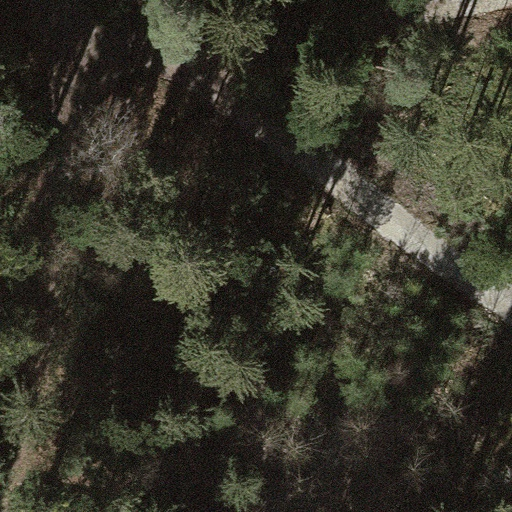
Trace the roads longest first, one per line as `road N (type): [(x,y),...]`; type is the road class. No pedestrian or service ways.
road 1 (track): [(120,0),(324,171)]
road 2 (track): [(324,171),(468,271),(511,291)]
road 3 (track): [(433,0),(324,171)]
